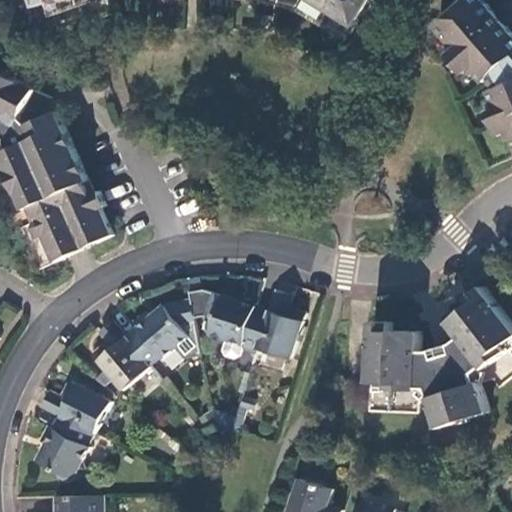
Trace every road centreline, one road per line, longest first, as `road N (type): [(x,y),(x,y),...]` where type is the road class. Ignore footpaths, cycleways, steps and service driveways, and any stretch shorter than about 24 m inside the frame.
road 1 (residential): [(511,195),(427,259),(347,269),(233,243),(177,249),(144,258),(57,309)]
road 2 (residential): [(57,309),(0,415)]
